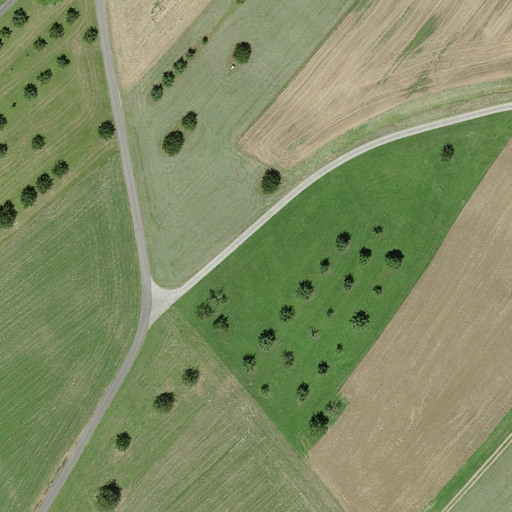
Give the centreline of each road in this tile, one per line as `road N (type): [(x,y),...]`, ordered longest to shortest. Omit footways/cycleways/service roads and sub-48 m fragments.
road 1 (unclassified): [(98,0),(146,303),(134,350),(39,511)]
road 2 (track): [(511,106),(410,132),(336,162),(177,295),(146,303)]
